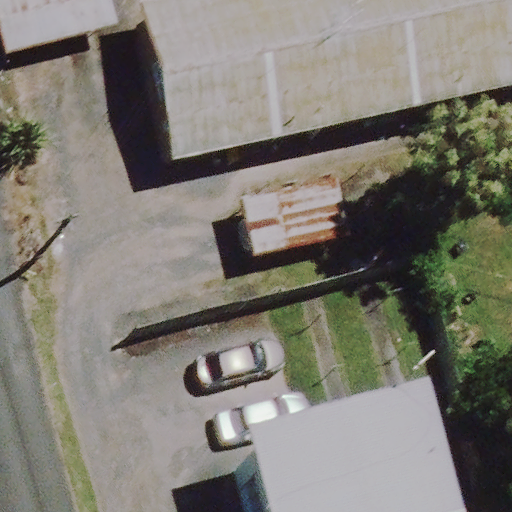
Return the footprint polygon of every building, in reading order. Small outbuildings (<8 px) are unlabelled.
[(511,0),(268,0),(91,39),(125,196),(511,111),(511,0)] [(332,256),(319,200),(223,223),(236,279),(332,256)] [(224,330),(208,247),(128,263),(144,345),(224,330)] [(408,511),(387,431),(208,478),(217,511),(408,511)] [(511,511),(511,457),(491,462),(500,511),(511,511)]
